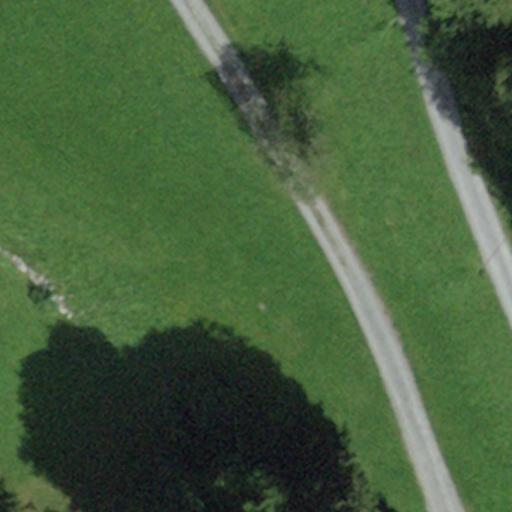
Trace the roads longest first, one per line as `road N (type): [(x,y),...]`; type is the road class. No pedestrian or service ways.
road 1 (track): [(199,0),(353,260),(448,511)]
road 2 (track): [(428,0),(511,285)]
